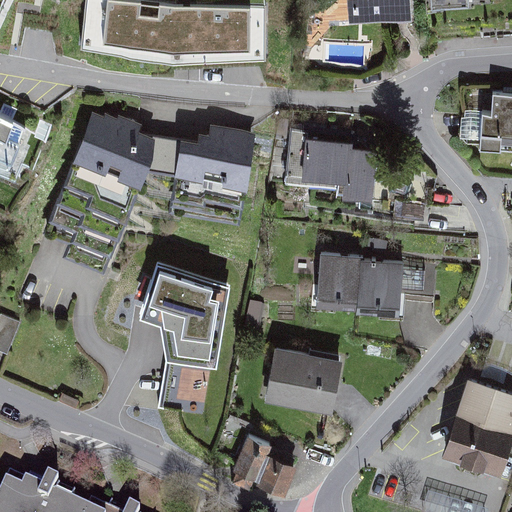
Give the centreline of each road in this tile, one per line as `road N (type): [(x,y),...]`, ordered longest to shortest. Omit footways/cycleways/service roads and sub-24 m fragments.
road 1 (residential): [(330,511),(336,477),(498,289),(482,203),(417,113)]
road 2 (residential): [(417,113),(35,80),(0,70)]
road 3 (residential): [(281,511),(0,386)]
